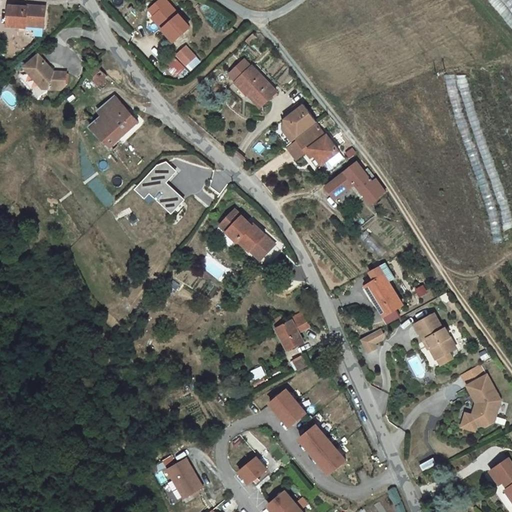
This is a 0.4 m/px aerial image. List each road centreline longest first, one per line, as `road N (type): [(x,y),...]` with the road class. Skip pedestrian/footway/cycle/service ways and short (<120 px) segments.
road 1 (unclassified): [(399,472),(282,222),(176,124),(84,0)]
road 2 (track): [(261,19),(374,166),(511,369)]
road 3 (residential): [(253,511),(224,474),(219,447),(243,423),(264,420),(336,491),(355,493),(399,472)]
